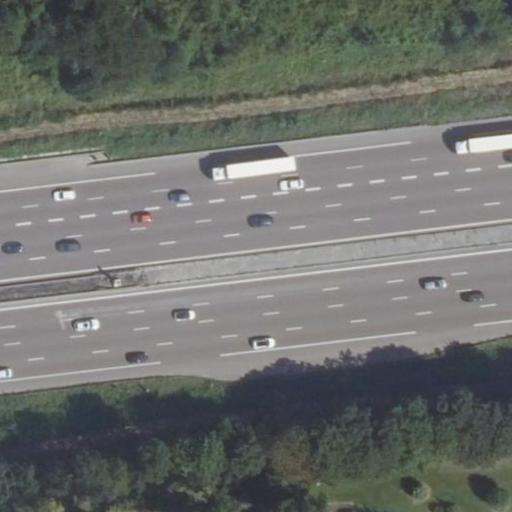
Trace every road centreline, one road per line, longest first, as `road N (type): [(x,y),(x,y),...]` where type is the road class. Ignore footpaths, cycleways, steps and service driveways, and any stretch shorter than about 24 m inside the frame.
road 1 (motorway): [(511,186),(0,247)]
road 2 (motorway): [(0,341),(511,281)]
